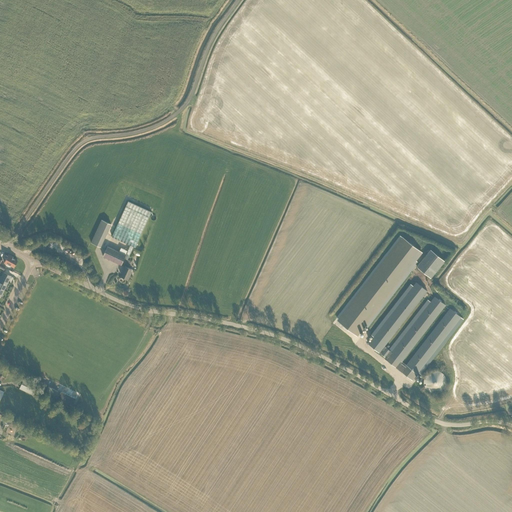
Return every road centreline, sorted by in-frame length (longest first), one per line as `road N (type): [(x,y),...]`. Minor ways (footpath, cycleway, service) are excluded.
road 1 (unclassified): [(511,425),(444,423),(281,337),(150,311),(33,260)]
road 2 (track): [(6,248),(81,143),(148,128),(185,104),(210,38),(238,0)]
